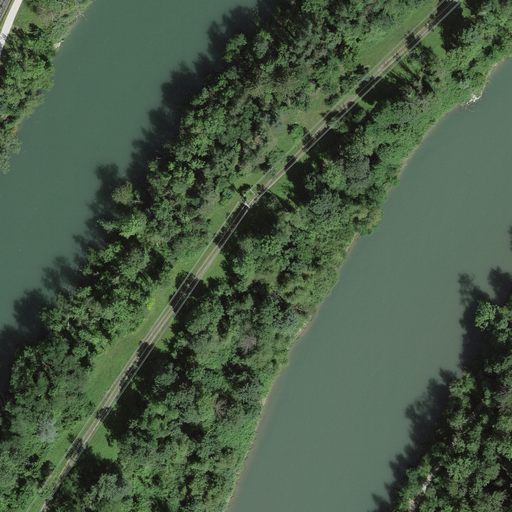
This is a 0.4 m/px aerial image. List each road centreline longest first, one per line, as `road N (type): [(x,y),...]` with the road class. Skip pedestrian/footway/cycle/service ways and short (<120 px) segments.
road 1 (track): [(45,511),(160,323),(267,173),(454,0)]
road 2 (track): [(414,511),(471,414),(511,367)]
